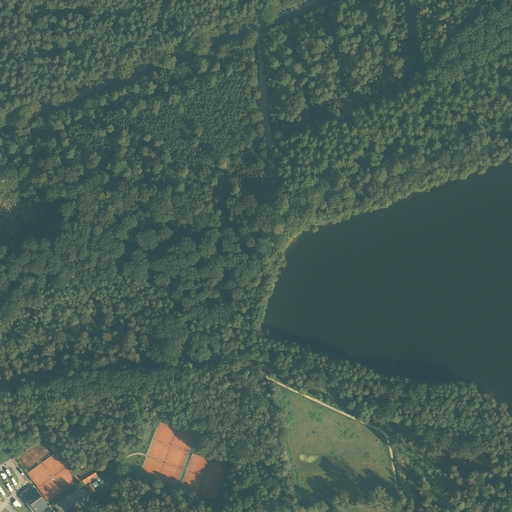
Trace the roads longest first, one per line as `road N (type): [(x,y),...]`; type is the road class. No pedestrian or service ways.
road 1 (track): [(0,391),(238,366),(383,431),(400,509)]
road 2 (secondary): [(0,128),(319,0)]
road 3 (track): [(0,180),(23,174),(75,182),(210,221),(273,219)]
road 4 (track): [(272,146),(511,51)]
road 5 (track): [(272,146),(256,25)]
